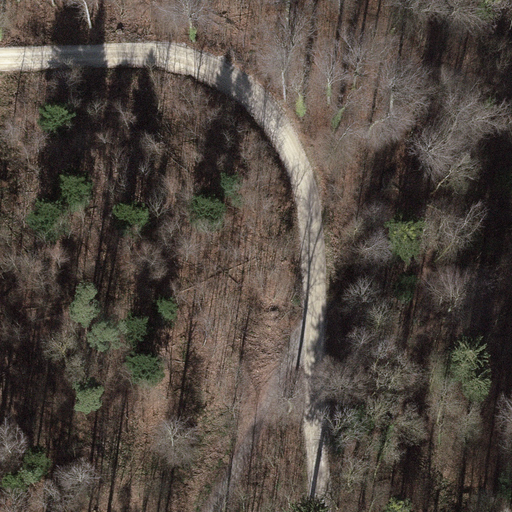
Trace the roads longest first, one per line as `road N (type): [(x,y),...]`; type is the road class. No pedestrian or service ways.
road 1 (track): [(322,511),(309,211),(278,131),(243,92),(169,61),(0,62)]
road 2 (track): [(317,350),(269,407),(217,511)]
